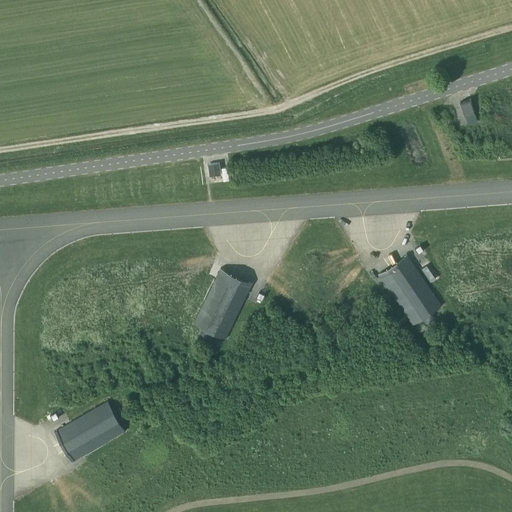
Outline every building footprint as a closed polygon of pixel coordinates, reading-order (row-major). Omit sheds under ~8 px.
[(461,104),(465,115),(475,112),(471,101),(472,100),(471,98),(460,102),(460,103),(461,104)] [(210,175),(221,173),(219,161),(208,163),(210,175)] [(419,253),(424,249),(420,244),(417,247),(415,248),(419,253)] [(378,274),(385,284),(386,285),(385,286),(386,288),(387,288),(413,325),(421,319),(425,324),(437,315),(434,310),(442,305),(420,273),(417,269),(407,254),(381,272),(378,274)] [(427,265),(422,268),(431,281),(436,278),(427,265)] [(221,268),(215,278),(214,281),(213,280),(212,282),(213,283),(194,323),(203,328),(200,334),(214,340),(216,334),(226,339),(242,304),(245,299),(253,283),(221,268)] [(261,287),(259,293),(264,295),(267,290),(261,287)] [(75,419),(70,422),(54,431),(72,462),(82,456),(84,455),(85,456),(87,455),(87,453),(126,430),(121,421),(127,418),(124,413),(123,412),(119,406),(113,409),(108,400),(75,419)] [(52,414),(46,417),(49,422),(55,419),(52,414)]
